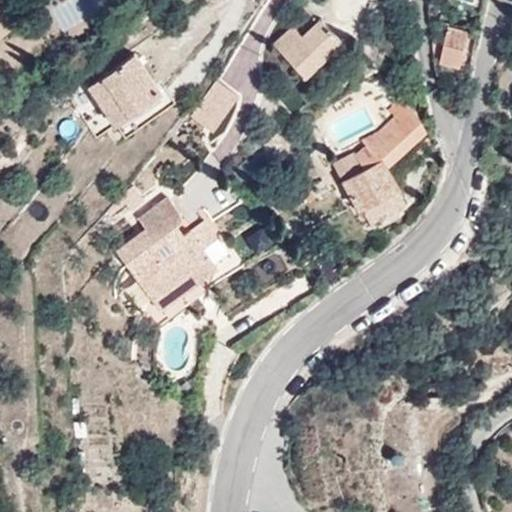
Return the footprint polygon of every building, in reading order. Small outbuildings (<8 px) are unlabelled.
[(0,35),(10,27),(0,13),(0,35)] [(297,78),(341,39),(321,19),(314,17),(293,35),(289,29),(269,48),(297,78)] [(465,36),(436,32),(434,62),(460,66),(465,36)] [(126,59),(64,103),(90,142),(153,99),(126,59)] [(414,119),(414,115),(413,114),(404,104),(375,135),(357,144),(359,150),(349,159),(347,156),(328,167),(355,211),(358,211),(367,227),(373,223),(375,224),(401,209),(382,170),(421,132),(414,119)] [(161,231),(176,220),(163,202),(132,224),(141,236),(112,256),(124,272),(133,265),(143,278),(133,284),(147,305),(188,277),(195,286),(213,272),(205,261),(197,250),(215,238),(202,220),(185,232),(171,243),(161,231)] [(185,232),(176,220),(161,231),(171,243),(185,232)] [(222,249),(215,238),(197,250),(205,261),(222,249)] [(133,265),(124,272),(133,284),(143,278),(133,265)] [(188,277),(147,305),(154,315),(195,286),(188,277)]
